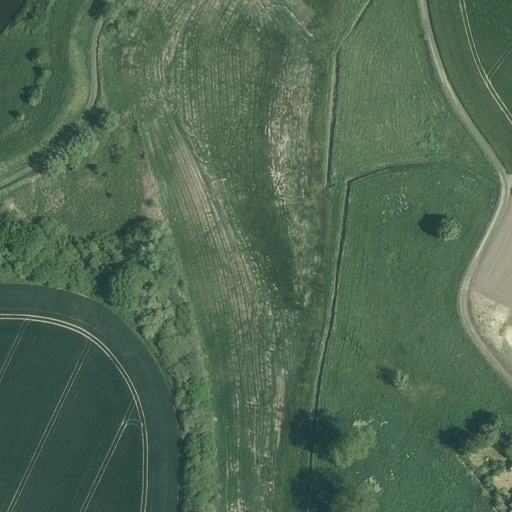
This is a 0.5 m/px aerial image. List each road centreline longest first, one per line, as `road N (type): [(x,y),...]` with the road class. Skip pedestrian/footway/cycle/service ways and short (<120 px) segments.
road 1 (unclassified): [(420,0),(450,95),(504,183),(463,303),(473,333),(511,384)]
road 2 (unclassified): [(0,186),(68,145),(88,116),(96,36),(115,0)]
